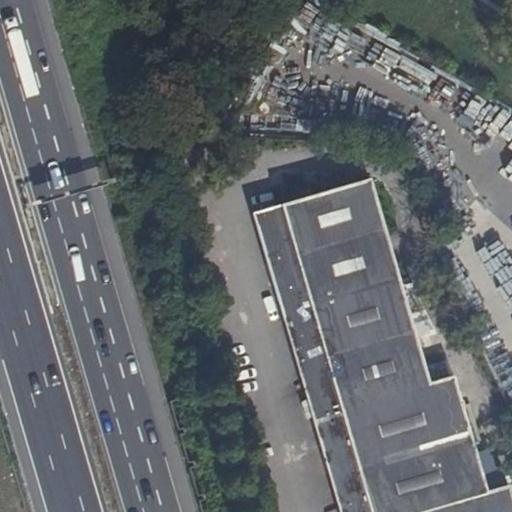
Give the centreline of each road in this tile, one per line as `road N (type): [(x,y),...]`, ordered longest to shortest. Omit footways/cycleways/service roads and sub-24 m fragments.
road 1 (motorway): [(157,511),(5,0)]
road 2 (motorway): [(0,249),(77,511)]
